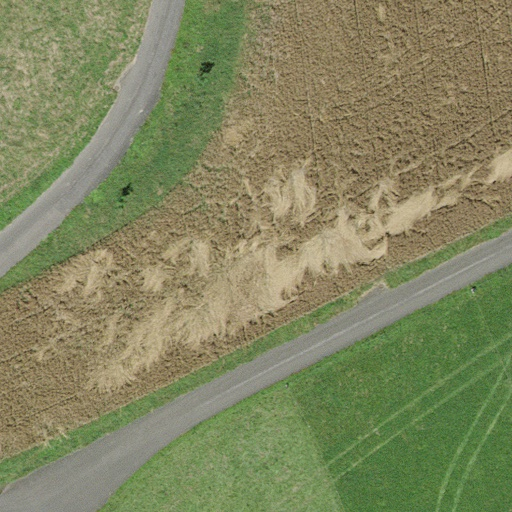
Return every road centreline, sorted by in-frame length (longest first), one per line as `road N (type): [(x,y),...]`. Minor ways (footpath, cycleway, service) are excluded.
road 1 (unclassified): [(13,511),(511,253)]
road 2 (unclassified): [(0,266),(97,184),(166,80),(186,0)]
